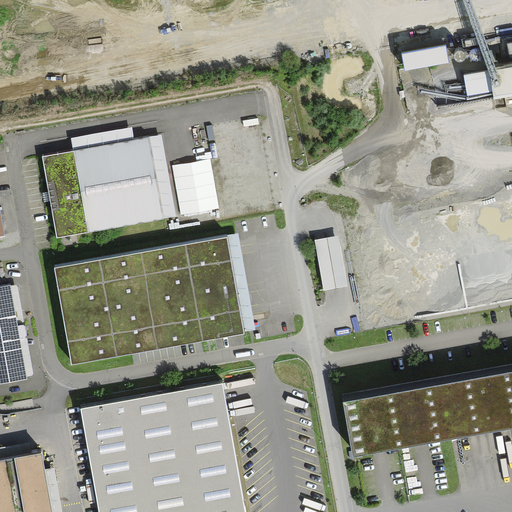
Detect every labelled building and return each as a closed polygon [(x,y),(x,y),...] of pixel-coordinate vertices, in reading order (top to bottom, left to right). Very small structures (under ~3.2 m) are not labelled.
[(511,33),(486,39),(487,53),(501,58),(511,56),(511,33)] [(403,68),(406,68),(448,61),(445,43),(401,49),(403,68)] [(511,59),(492,62),(497,93),(511,90),(511,59)] [(56,236),(59,236),(164,219),(149,135),(42,154),(56,236)] [(184,211),(222,203),(211,153),(174,161),(184,211)] [(55,263),(72,361),(244,331),(227,234),(55,263)] [(346,281),(338,234),(317,238),(325,284),(346,281)] [(240,278),(249,324),(257,323),(251,289),(249,289),(247,276),(240,278)] [(25,322),(18,323),(11,281),(0,283),(0,381),(28,377),(21,336),(28,335),(25,322)] [(511,360),(343,391),(352,446),(348,447),(349,456),(361,454),(359,444),(511,417),(511,360)] [(249,511),(225,380),(83,406),(101,511),(249,511)] [(52,511),(41,446),(0,453),(0,511),(52,511)]
